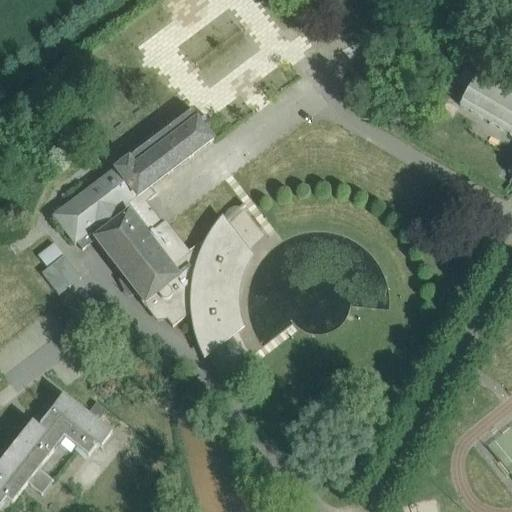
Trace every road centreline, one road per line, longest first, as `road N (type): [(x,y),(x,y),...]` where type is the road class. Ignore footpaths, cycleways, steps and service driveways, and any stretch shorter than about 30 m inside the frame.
road 1 (unclassified): [(0,399),(81,338),(125,320),(164,334),(201,367),(318,511)]
road 2 (unclassified): [(365,511),(511,256)]
road 3 (unclassified): [(511,213),(308,96)]
